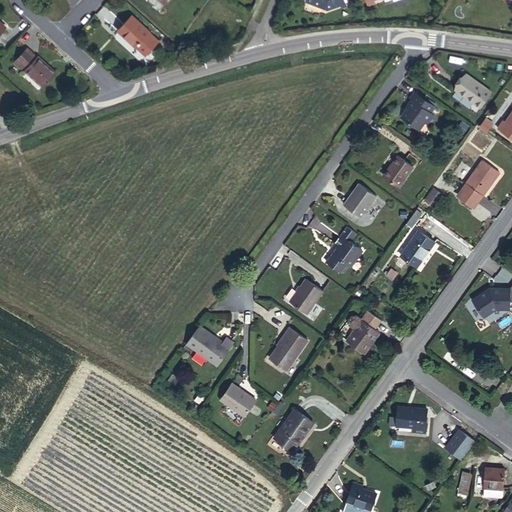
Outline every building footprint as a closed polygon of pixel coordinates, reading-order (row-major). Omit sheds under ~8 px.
[(176,0),(143,0),(143,1),(161,17),(176,0)] [(0,41),(10,31),(0,21),(0,41)] [(157,44),(137,26),(123,40),(144,59),(157,44)] [(28,73),(40,60),(31,51),(17,65),(25,73),(26,71),(28,73)] [(47,92),(61,78),(41,59),(40,60),(28,73),(27,74),(47,92)] [(474,102),(484,88),(464,73),(454,88),(474,102)] [(480,106),(489,91),(484,88),(474,102),(480,106)] [(437,106),(415,90),(410,97),(414,100),(402,117),(419,130),(425,121),(431,125),(438,116),(432,112),(437,106)] [(511,110),(497,133),(511,142),(511,110)] [(397,185),(412,165),(398,154),(383,175),(397,185)] [(472,208),(499,171),(485,160),(459,197),(472,208)] [(362,218),(377,196),(360,184),(344,206),(362,218)] [(432,208),(440,196),(433,191),(424,203),(432,208)] [(410,230),(420,216),(414,212),(404,227),(410,230)] [(356,235),(345,227),(339,236),(351,243),(356,235)] [(429,243),(413,231),(397,254),(413,266),(429,243)] [(363,251),(351,243),(339,236),(332,246),(336,249),(326,263),(340,273),(346,266),(350,269),(363,251)] [(305,317),(321,295),(304,282),(288,305),(305,317)] [(507,310),(509,288),(488,288),(471,298),(484,316),(494,309),(507,310)] [(378,335),(371,330),(378,321),(365,312),(359,322),(354,318),(347,317),(343,323),(345,327),(351,332),(343,343),(362,357),(378,335)] [(215,373),(232,348),(224,342),(221,347),(196,330),(183,350),(215,373)] [(284,373),(305,344),(287,331),(278,344),(280,345),(268,362),(284,373)] [(254,406),(231,389),(219,406),(242,422),(254,406)] [(423,433),(425,409),(394,406),(394,417),(393,428),(412,429),(412,432),(423,433)] [(290,455),(311,424),(293,412),(271,442),(290,455)] [(473,439),(457,427),(444,445),(460,457),(473,439)] [(467,494),(471,471),(462,469),(458,492),(467,494)] [(501,491),(503,470),(484,469),(483,490),(484,490),(500,491),(501,491)] [(345,511),(367,511),(375,493),(362,487),(362,485),(352,481),(341,510),(345,511)] [(500,498),(500,491),(484,490),(483,497),(500,498)] [(498,511),(511,511),(511,506),(505,501),(498,511)]
